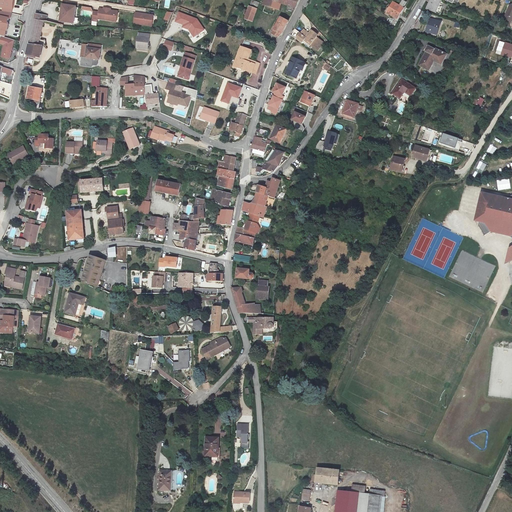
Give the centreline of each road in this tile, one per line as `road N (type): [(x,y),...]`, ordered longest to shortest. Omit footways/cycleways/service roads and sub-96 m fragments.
road 1 (unclassified): [(423,0),(380,63),(338,93),(276,174),(244,178)]
road 2 (unclassified): [(10,115),(144,114),(246,148)]
road 3 (unclassified): [(248,351),(259,408),(261,511)]
road 4 (unclassified): [(246,148),(266,75),(305,0)]
road 5 (unclassified): [(98,246),(125,241),(227,263)]
road 6 (residential): [(423,166),(459,173),(511,94)]
